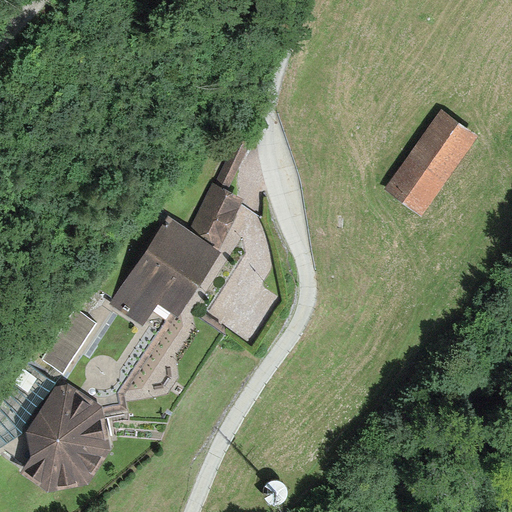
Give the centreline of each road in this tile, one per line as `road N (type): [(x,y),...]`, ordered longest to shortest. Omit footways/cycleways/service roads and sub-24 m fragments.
road 1 (unclassified): [(295,0),(269,122),(305,269),(306,305),(223,437),(190,511)]
road 2 (track): [(279,511),(320,476),(420,325)]
